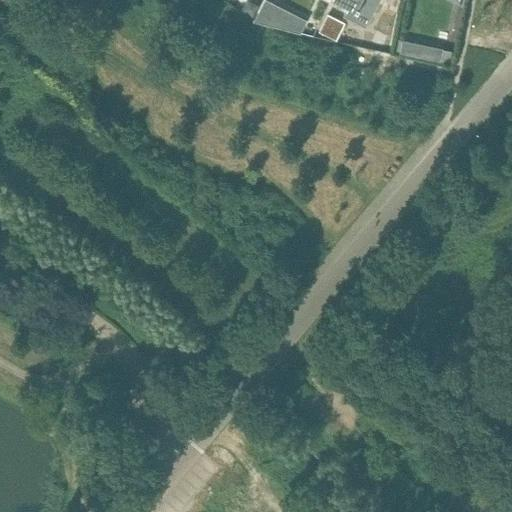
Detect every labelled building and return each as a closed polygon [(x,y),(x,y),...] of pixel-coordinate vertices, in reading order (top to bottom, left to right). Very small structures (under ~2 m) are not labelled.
[(247,0),(242,11),(253,17),(259,6),(247,0)] [(270,0),(263,0),(253,20),(268,24),(278,4),(270,0)] [(342,0),(348,3),(342,14),(364,25),(377,0),(342,0)] [(327,14),(319,31),(336,39),(344,22),(327,14)] [(365,371),(356,382),(365,389),(374,378),(365,371)] [(122,428),(125,438),(135,435),(132,425),(122,428)]
